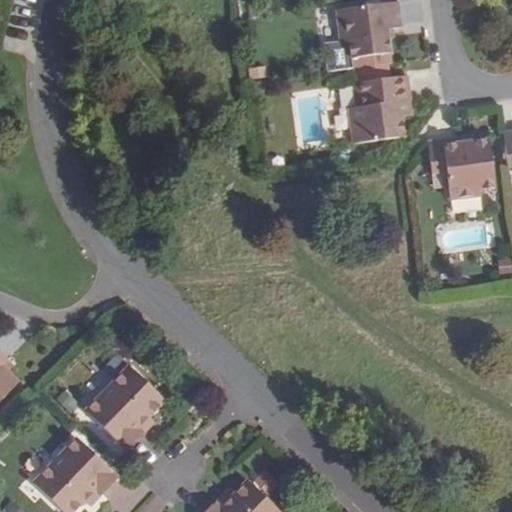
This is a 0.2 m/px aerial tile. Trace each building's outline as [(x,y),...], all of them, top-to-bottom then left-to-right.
[(409,31),(406,6),(346,15),(350,49),(358,48),(361,64),(399,58),(395,33),(409,31)] [(411,120),(409,106),(420,105),(416,77),(397,80),(395,66),(369,69),(372,84),(367,85),(371,108),(365,109),(358,110),(363,147),(413,140),(411,120)] [(367,85),(362,85),(365,109),(371,108),(367,85)] [(411,120),(422,119),(420,105),(409,106),(411,120)] [(470,148),(468,143),(430,147),(436,191),(450,190),(452,206),(483,202),(482,195),(498,194),(492,146),(470,148)] [(7,362),(0,354),(0,401),(18,384),(2,368),(7,362)] [(148,418),(164,401),(128,367),(84,413),(125,452),(143,435),(138,429),(148,418)] [(143,435),(153,423),(148,418),(138,429),(143,435)] [(72,511),(82,503),(94,490),(100,497),(117,479),(75,439),(30,485),(58,511),(72,511)] [(232,498),(221,509),(215,504),(207,511),(279,511),(247,482),(232,498)] [(100,497),(94,490),(82,503),(89,509),(100,497)] [(232,498),(226,493),(215,504),(221,509),(232,498)]
